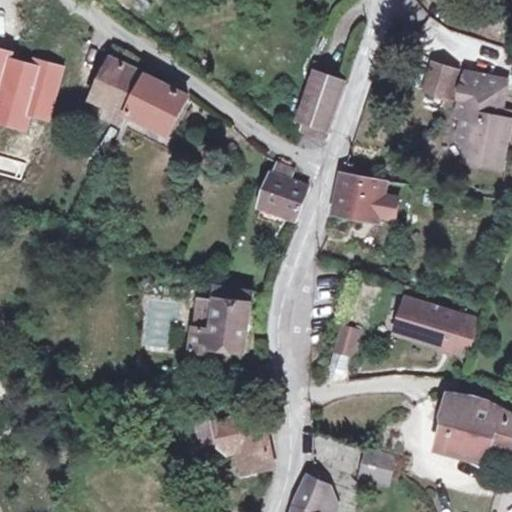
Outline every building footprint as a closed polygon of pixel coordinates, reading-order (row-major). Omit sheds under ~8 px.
[(501,14),(487,9),(480,32),(495,36),(497,29),(511,33),(511,11),(504,7),(501,14)] [(97,87),(107,93),(121,66),(111,58),(97,87)] [(134,117),(137,110),(157,72),(126,58),(121,66),(107,93),(120,100),(117,106),(134,117)] [(429,59),(419,85),(445,94),(455,69),(429,59)] [(485,121),(490,107),(499,81),(464,68),(452,102),(459,104),(449,130),(458,145),(470,149),(465,159),(480,165),(495,124),(485,121)] [(157,72),(137,110),(177,134),(200,98),(157,72)] [(306,115),(314,119),(334,128),(349,84),(324,76),(306,115)] [(501,109),(490,107),(485,121),(495,124),(501,109)] [(330,138),(334,128),(314,119),(309,130),(330,138)] [(294,222),(304,192),(289,185),(293,172),(280,162),(263,205),(294,222)] [(350,175),(343,206),(390,215),(391,213),(406,217),(410,197),(395,194),(398,182),(350,175)] [(255,342),(263,288),(228,281),(226,299),(209,296),(199,345),(220,348),(222,338),(255,342)] [(484,322),(411,301),(405,322),(417,326),(413,338),(448,348),(449,343),(457,345),(455,350),(474,355),(484,322)] [(368,326),(349,321),(343,345),(362,350),(368,326)] [(417,326),(405,322),(402,335),(413,338),(417,326)] [(277,386),(276,362),(260,362),(260,389),(277,386)] [(458,424),(499,440),(511,444),(511,412),(497,404),(479,397),(457,393),(446,419),(458,424)] [(222,422),(225,444),(233,451),(247,448),(254,473),(277,468),(268,414),(222,422)] [(207,446),(225,444),(222,422),(222,418),(204,420),(207,446)] [(143,438),(138,419),(113,425),(118,445),(143,438)] [(11,425),(0,421),(0,439),(13,428),(11,425)] [(492,459),(499,440),(458,424),(450,444),(492,459)] [(399,459),(371,451),(363,479),(392,487),(399,459)] [(326,511),(330,502),(334,490),(310,480),(299,511),(326,511)] [(340,511),(343,506),(330,502),(326,511),(340,511)]
